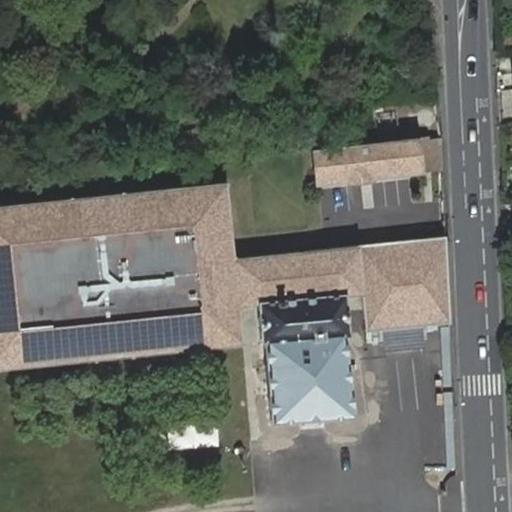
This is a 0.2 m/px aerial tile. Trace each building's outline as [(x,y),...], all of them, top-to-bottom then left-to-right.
[(397,139),(394,103),(374,105),(378,141),(397,139)] [(179,153),(215,145),(209,118),(174,127),(179,153)] [(436,168),(434,135),(397,139),(378,141),(312,148),(313,173),(314,179),(436,168)] [(227,184),(0,207),(0,372),(243,345),(237,308),(257,303),(346,296),(363,293),(367,332),(449,326),(446,238),(234,260),(227,184)] [(346,296),(257,303),(261,346),(267,345),(273,423),(350,416),(343,339),(350,338),(346,296)]
